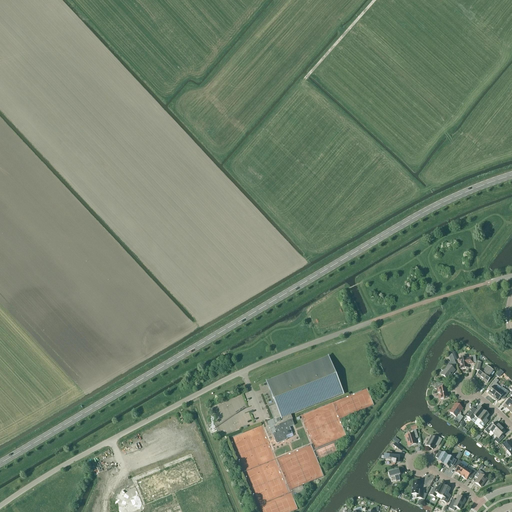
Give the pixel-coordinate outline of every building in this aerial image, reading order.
[(452,366),(456,365),(452,355),(448,356),(451,363),(448,366),(441,375),(447,380),(455,371),(451,368),(452,366)] [(465,358),(465,357),(464,356),(463,356),(461,357),(460,357),(460,358),(460,359),(459,360),(460,370),(468,368),(467,365),(469,365),(473,364),(476,363),(475,356),(471,357),(472,358),(466,359),(466,358),(465,358)] [(328,357),(266,383),(275,405),(269,408),(274,421),(268,424),(268,422),(267,422),(272,436),(274,435),(277,443),(285,440),(284,438),(292,434),(290,428),(294,426),(292,420),(291,415),(343,394),(328,357)] [(492,372),(487,368),(486,367),(482,370),(481,369),(477,376),(487,383),(491,377),(489,376),(492,372)] [(496,379),(489,387),(492,389),(488,394),(493,398),(499,391),(496,388),(498,386),(496,384),(498,381),(496,379)] [(443,389),(442,388),(443,385),(431,382),(436,383),(435,387),(435,390),(436,390),(437,394),(439,393),(439,395),(438,395),(439,396),(439,397),(439,398),(440,399),(441,400),(442,400),(443,399),(444,399),(444,398),(447,398),(446,394),(447,394),(446,394),(446,392),(447,392),(447,391),(446,391),(445,388),(443,389)] [(499,391),(493,398),(497,402),(502,397),(504,399),(509,393),(506,391),(503,394),(499,391)] [(509,412),(511,408),(511,399),(511,398),(503,407),(505,409),(506,408),(509,411),(508,412),(509,413),(510,412),(509,412)] [(459,423),(463,418),(460,416),(461,415),(460,413),(463,409),(456,404),(449,413),(456,418),(455,420),(459,423)] [(477,420),(483,412),(478,408),(475,411),(473,409),(472,409),(465,417),(471,421),(474,417),(477,420)] [(483,412),(477,420),(480,423),(479,425),(483,428),(488,422),(486,420),(489,416),(483,412)] [(493,435),(501,427),(496,423),(492,426),(490,424),(484,431),(488,434),(487,435),(490,438),(493,435)] [(501,427),(493,435),(496,438),(494,440),(498,444),(504,438),(502,436),(505,432),(501,427)] [(409,447),(416,444),(414,438),(418,437),(416,431),(412,432),(413,435),(406,437),(409,447)] [(435,439),(431,437),(426,446),(433,450),(436,444),(439,445),(442,440),(436,437),(435,439)] [(511,446),(508,441),(502,445),(507,450),(506,451),(511,457),(511,456),(511,446)] [(391,456),(392,453),(387,452),(386,455),(385,460),(392,461),(391,465),(395,465),(395,462),(399,462),(400,457),(391,456)] [(442,467),(448,456),(442,453),(439,452),(435,458),(438,460),(437,462),(441,464),(440,466),(442,467),(441,467),(442,467)] [(145,511),(143,503),(203,483),(193,454),(131,475),(135,485),(120,490),(121,492),(116,494),(118,498),(117,499),(121,508),(109,511),(145,511)] [(442,467),(443,468),(445,466),(449,468),(450,466),(453,467),(456,461),(454,460),(448,456),(442,467)] [(460,476),(466,468),(460,464),(461,463),(458,461),(454,467),(457,469),(455,473),(460,476)] [(466,468),(460,476),(466,480),(469,477),(471,479),(476,472),(473,470),(471,472),(466,468)] [(400,482),(399,477),(400,476),(399,474),(398,470),(388,473),(389,479),(390,479),(391,483),(395,482),(396,483),(400,482)] [(481,488),(487,479),(482,476),(484,474),(479,471),(474,477),(478,479),(475,483),(481,488)] [(423,499),(423,492),(419,491),(420,483),(413,482),(411,495),(417,495),(416,499),(423,499)] [(440,496),(445,487),(439,484),(437,489),(434,487),(430,495),(435,498),(437,495),(440,496)] [(445,487),(440,496),(443,498),(441,501),(446,504),(450,496),(448,495),(450,490),(445,487)] [(465,500),(458,497),(459,497),(458,497),(455,504),(452,502),(448,509),(454,511),(455,508),(460,510),(463,505),(464,505),(466,501),(465,500)]
